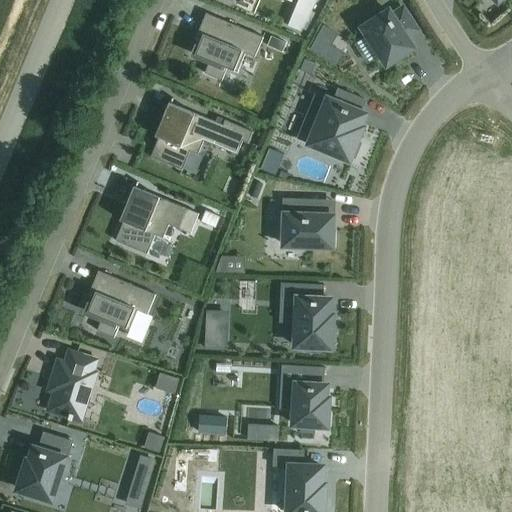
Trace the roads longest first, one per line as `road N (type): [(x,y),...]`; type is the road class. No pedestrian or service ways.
road 1 (residential): [(489,78),(456,101),(404,161),(393,211),(374,511)]
road 2 (residential): [(0,369),(154,0)]
road 3 (unclassified): [(0,143),(60,0)]
